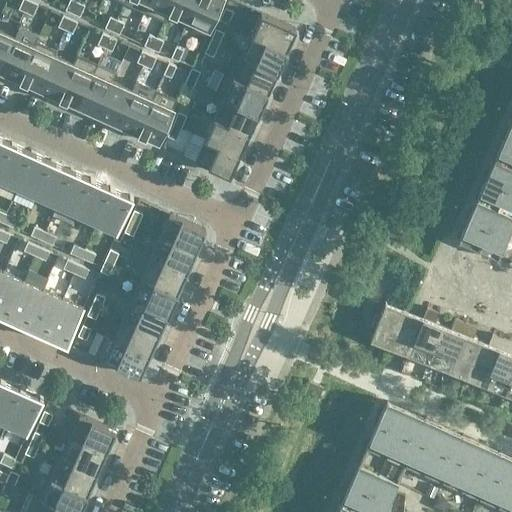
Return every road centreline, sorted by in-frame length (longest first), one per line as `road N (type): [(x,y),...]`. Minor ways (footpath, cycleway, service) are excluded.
road 1 (tertiary): [(175,511),(401,0)]
road 2 (residential): [(238,224),(0,118)]
road 3 (residential): [(238,224),(336,0)]
road 4 (residential): [(155,403),(238,224)]
road 5 (residential): [(155,403),(0,334)]
